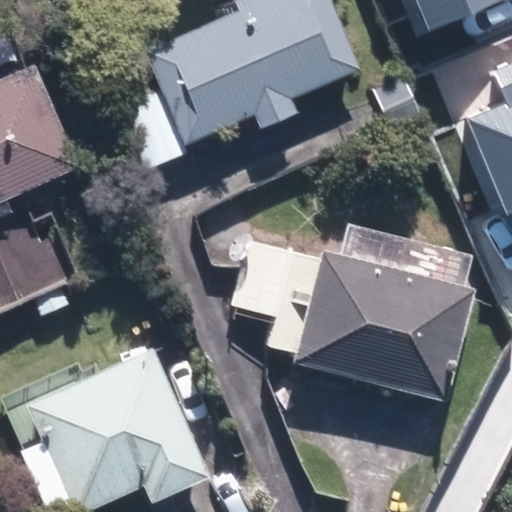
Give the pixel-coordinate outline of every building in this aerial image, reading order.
[(239,0),(241,5),(144,44),(161,85),(120,102),(146,165),(190,147),(186,140),(257,111),(262,124),(300,108),(295,95),(364,68),(335,0),(239,0)] [(417,0),(430,29),(499,0),(417,0)] [(19,188),(81,160),(37,60),(0,76),(0,310),(67,280),(48,237),(42,239),(19,188)] [(465,118),(506,215),(511,212),(511,63),(492,71),(505,101),(465,118)] [(299,349),(296,358),(397,384),(450,399),(480,286),(467,283),(475,251),(348,218),(339,249),(323,245),(321,254),(254,236),(236,301),(280,312),(272,342),(299,349)] [(213,472),(155,342),(28,398),(45,435),(23,445),(52,511),(73,511),(146,480),(154,498),(213,472)]
